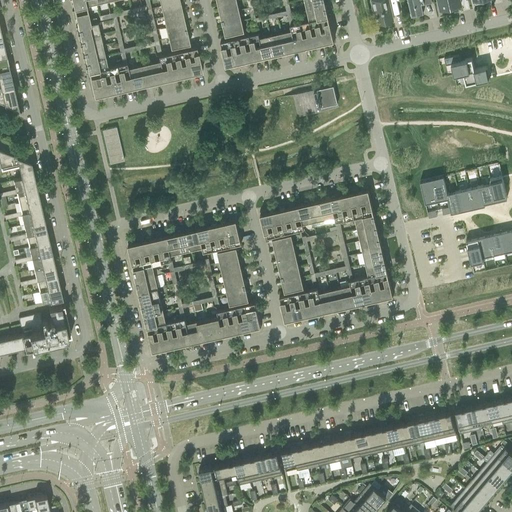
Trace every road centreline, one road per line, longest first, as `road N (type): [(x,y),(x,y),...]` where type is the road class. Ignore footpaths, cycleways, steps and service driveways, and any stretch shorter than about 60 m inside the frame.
road 1 (residential): [(8,0),(84,341),(74,356),(0,373)]
road 2 (secondary): [(511,322),(104,422)]
road 3 (residential): [(511,371),(183,448),(173,470),(182,511)]
road 4 (secondary): [(137,429),(511,339)]
road 5 (track): [(106,169),(252,154),(301,138),(363,102)]
road 6 (unclassified): [(225,86),(88,115),(57,0)]
road 7 (residential): [(411,284),(415,299),(401,308),(279,336)]
road 8 (residential): [(359,57),(511,20)]
road 9 (unclassified): [(279,336),(246,197)]
road 10 (unclassified): [(114,236),(120,227),(246,197)]
road 11 (unclassified): [(246,197),(382,164)]
road 12 (residential): [(279,336),(143,368)]
road 13 (unclassified): [(359,57),(225,86)]
road 14 (residential): [(114,236),(143,368)]
road 15 (residential): [(411,284),(382,164)]
